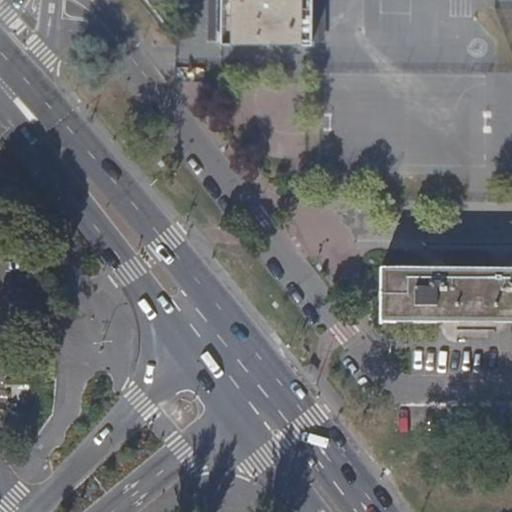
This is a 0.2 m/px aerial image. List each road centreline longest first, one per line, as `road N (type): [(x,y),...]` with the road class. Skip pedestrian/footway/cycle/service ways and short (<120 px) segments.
road 1 (primary): [(233,325),(4,56)]
road 2 (primary): [(0,107),(192,357)]
road 3 (tertiary): [(192,357),(33,511)]
road 4 (primary): [(378,511),(278,381)]
road 5 (tertiary): [(114,511),(235,414)]
road 6 (primary): [(235,414),(307,511)]
